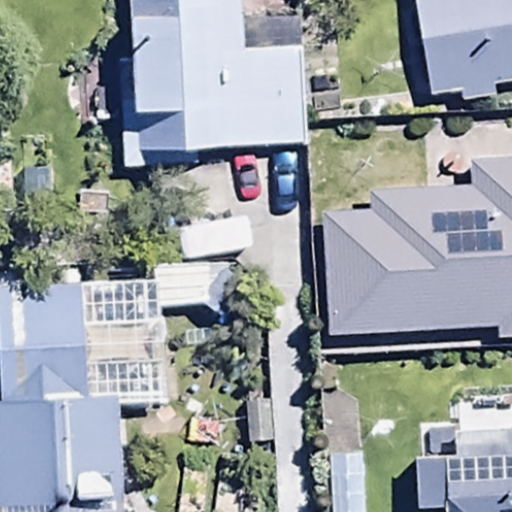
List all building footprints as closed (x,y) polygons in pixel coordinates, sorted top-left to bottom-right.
[(233,62),(231,0),(119,0),(124,133),(115,133),(117,178),(143,177),(142,164),(304,158),(301,60),(233,62)] [(511,0),(407,0),(426,102),(456,97),(455,108),(488,108),(488,91),(511,86),(511,0)] [(321,342),(489,337),(490,347),(511,345),(511,167),(463,170),(464,197),(364,200),(364,222),(317,224),(321,342)] [(77,301),(0,301),(0,417),(78,417),(77,301)] [(511,511),(511,437),(455,438),(456,466),(407,467),(407,511),(511,511)] [(78,476),(0,477),(0,511),(115,511),(115,498),(79,499),(78,476)]
